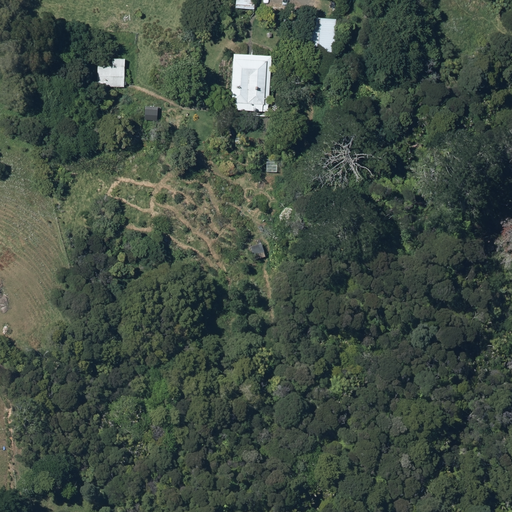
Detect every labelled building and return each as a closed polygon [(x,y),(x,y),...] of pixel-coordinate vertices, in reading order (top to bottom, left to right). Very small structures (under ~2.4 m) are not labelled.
[(235,0),(235,9),(253,10),(254,0),(235,0)] [(301,80),(332,82),(336,20),(305,18),(301,80)] [(230,111),(268,113),(271,57),(233,54),(230,111)] [(96,87),(123,88),(124,59),(111,59),(111,67),(97,67),(96,87)] [(265,257),(261,244),(251,246),(254,260),(265,257)]
